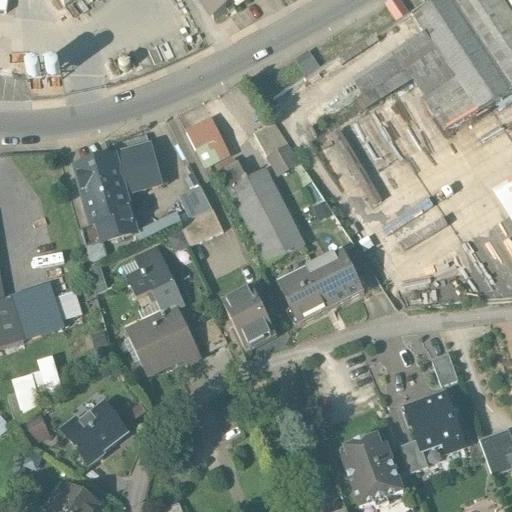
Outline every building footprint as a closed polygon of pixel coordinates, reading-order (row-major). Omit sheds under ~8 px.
[(199,0),(214,21),(244,0),(199,0)] [(475,125),(511,101),(511,20),(499,0),(445,0),(447,3),(413,24),(425,43),(350,90),(359,105),(354,108),(366,127),(412,98),(438,140),(472,120),(475,125)] [(511,0),(499,0),(511,20),(511,0)] [(61,69),(46,70),(47,82),(62,81),(61,69)] [(41,70),(26,72),(27,83),(42,82),(41,70)] [(228,155),(211,122),(186,135),(202,167),(228,155)] [(274,124),(254,135),(278,178),(299,167),(274,124)] [(151,150),(74,171),(85,208),(86,208),(91,230),(97,228),(102,244),(137,235),(127,198),(162,188),(151,150)] [(238,170),(223,178),(269,269),(306,251),(266,172),(252,180),(247,171),(241,175),(238,170)] [(511,191),(495,203),(511,229),(511,191)] [(190,250),(223,235),(213,214),(179,228),(190,250)] [(91,230),(79,232),(89,271),(107,262),(102,244),(97,228),(91,230)] [(47,232),(39,234),(45,261),(54,258),(47,232)] [(344,254),(279,288),(302,331),(367,298),(344,254)] [(164,266),(128,284),(137,304),(152,297),(162,317),(176,310),(179,315),(186,311),(164,266)] [(253,290),(223,306),(245,351),(276,337),(253,290)] [(74,296),(52,303),(59,325),(82,318),(74,296)] [(1,306),(0,300),(0,354),(5,352),(7,358),(17,353),(15,349),(24,345),(9,303),(1,306)] [(129,339),(148,379),(185,361),(187,366),(200,360),(179,315),(176,310),(162,317),(159,318),(162,323),(129,339)] [(215,320),(198,328),(210,355),(228,346),(215,320)] [(432,369),(442,397),(459,392),(450,363),(432,369)] [(463,441),(449,399),(404,415),(416,449),(418,456),(422,455),(463,441)] [(125,440),(101,413),(80,432),(74,425),(61,437),(91,471),(125,440)] [(22,431),(32,448),(50,438),(41,421),(22,431)] [(400,495),(381,440),(341,454),(359,508),(396,496),(400,495)] [(511,475),(508,465),(511,464),(511,442),(511,440),(482,450),(494,484),(511,477),(511,475)] [(418,456),(416,449),(403,453),(412,481),(429,475),(422,455),(418,456)] [(99,511),(101,510),(71,491),(58,511),(99,511)]
